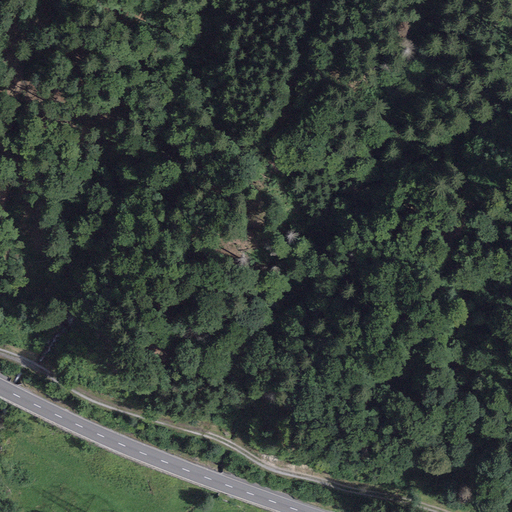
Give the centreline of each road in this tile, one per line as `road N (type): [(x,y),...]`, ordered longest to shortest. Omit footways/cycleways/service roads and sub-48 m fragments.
road 1 (track): [(0,353),(272,468),(440,511)]
road 2 (secondary): [(0,388),(163,462),(303,511)]
